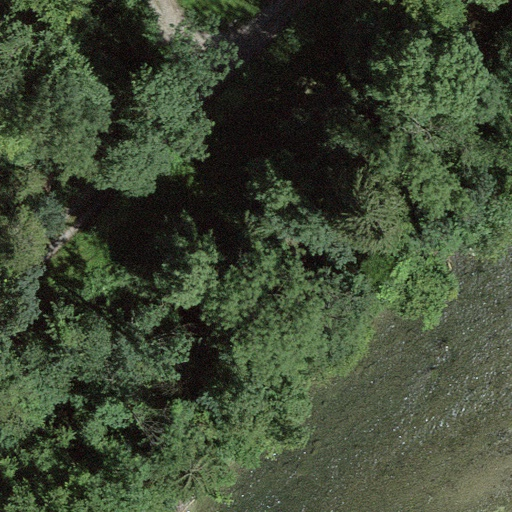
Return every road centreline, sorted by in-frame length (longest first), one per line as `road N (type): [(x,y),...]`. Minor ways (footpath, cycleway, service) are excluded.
road 1 (track): [(172,109),(0,308)]
road 2 (track): [(172,109),(304,0)]
